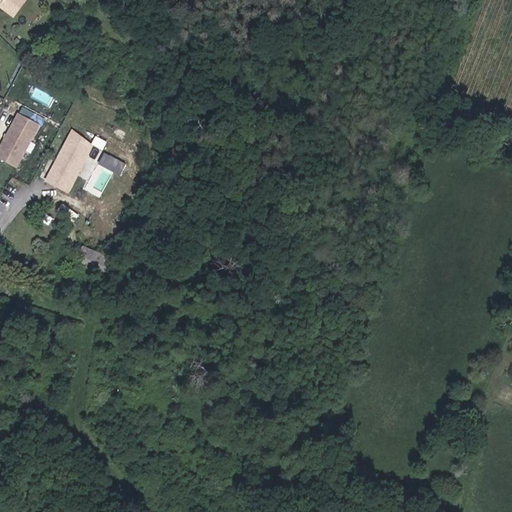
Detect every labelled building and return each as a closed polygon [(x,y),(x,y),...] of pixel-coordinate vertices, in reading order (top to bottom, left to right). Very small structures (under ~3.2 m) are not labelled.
[(0,0),(0,1),(2,3),(0,5),(14,16),(25,0),(0,0)] [(33,96),(41,100),(44,92),(36,89),(33,96)] [(37,147),(32,145),(46,116),(21,104),(0,148),(0,157),(20,167),(24,157),(30,160),(37,147)] [(66,144),(50,174),(51,174),(47,182),(67,192),(87,155),(66,144)] [(100,165),(123,172),(127,160),(105,153),(100,165)] [(74,265),(103,278),(111,259),(82,247),(74,265)]
